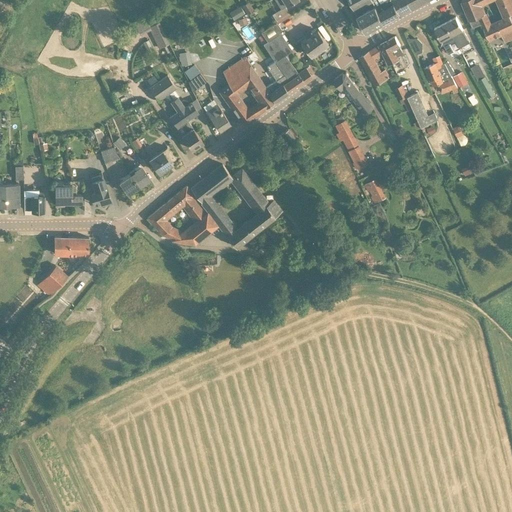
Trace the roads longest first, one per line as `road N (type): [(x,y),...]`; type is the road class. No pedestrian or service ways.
road 1 (track): [(477,308),(390,278),(173,245),(132,217)]
road 2 (tertiary): [(115,233),(354,49)]
road 3 (tertiary): [(0,407),(35,335),(115,233)]
